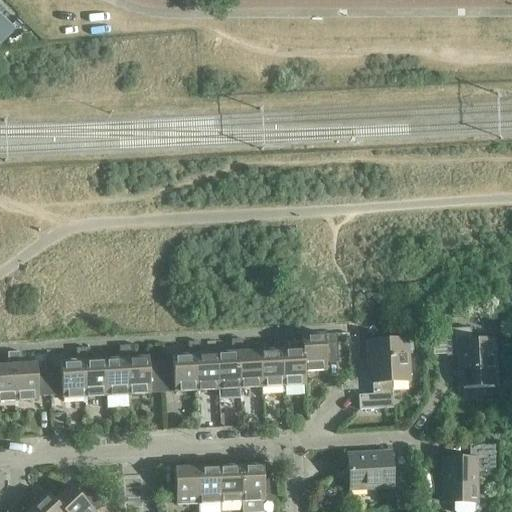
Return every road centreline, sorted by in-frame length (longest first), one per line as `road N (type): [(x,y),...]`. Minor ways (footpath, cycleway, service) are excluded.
road 1 (unknown): [(511,159),(252,163),(80,225)]
road 2 (residential): [(298,511),(297,443),(147,450)]
road 3 (residential): [(147,450),(14,457)]
